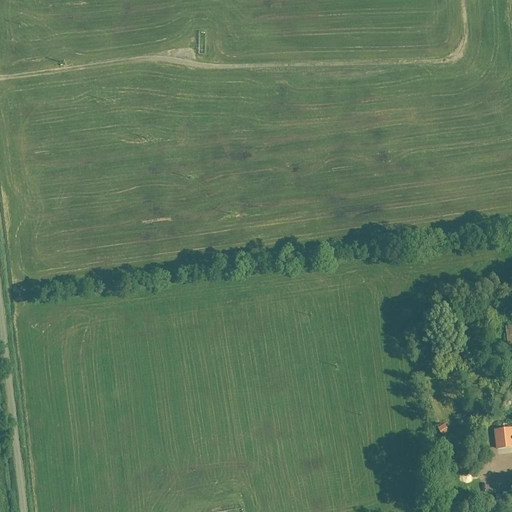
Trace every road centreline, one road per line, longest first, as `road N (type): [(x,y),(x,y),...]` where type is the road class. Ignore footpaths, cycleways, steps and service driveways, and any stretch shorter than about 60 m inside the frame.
road 1 (track): [(0,80),(151,60),(216,68),(437,62),(462,47),(464,0)]
road 2 (residential): [(0,305),(23,511)]
